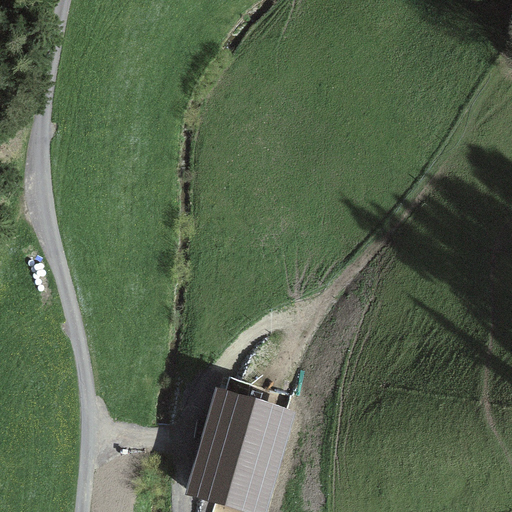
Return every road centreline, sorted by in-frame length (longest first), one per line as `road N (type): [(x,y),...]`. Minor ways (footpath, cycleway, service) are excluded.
road 1 (track): [(90,431),(188,441),(427,184),(511,52)]
road 2 (track): [(63,0),(37,191),(89,406),(82,511)]
road 3 (track): [(511,222),(495,253),(487,389),(494,432),(511,463)]
